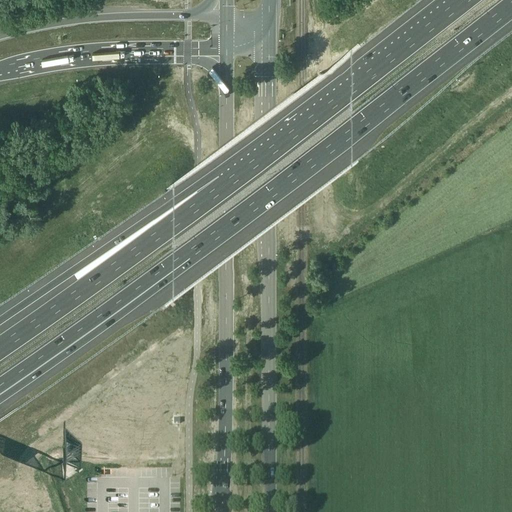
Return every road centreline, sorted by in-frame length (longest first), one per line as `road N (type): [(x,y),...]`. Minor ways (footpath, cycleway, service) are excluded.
road 1 (motorway): [(0,390),(511,6)]
road 2 (primary): [(269,511),(269,32)]
road 3 (primary): [(227,49),(223,511)]
road 4 (motorway): [(465,0),(224,185)]
road 5 (motorway): [(224,185),(0,348)]
road 6 (motorway): [(224,185),(174,203),(0,321)]
road 7 (motorway): [(0,70),(91,50),(227,49)]
road 8 (motorway): [(227,17),(83,21),(0,38)]
